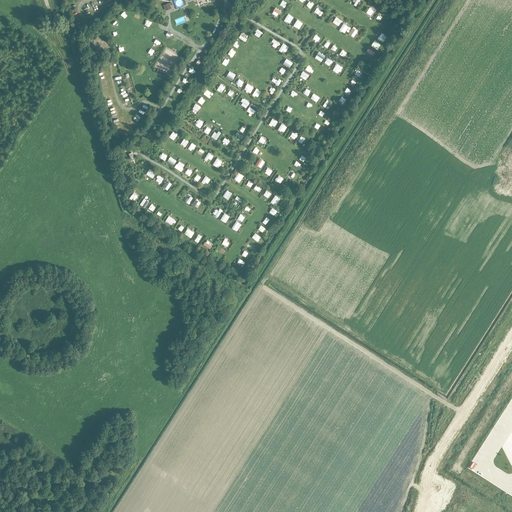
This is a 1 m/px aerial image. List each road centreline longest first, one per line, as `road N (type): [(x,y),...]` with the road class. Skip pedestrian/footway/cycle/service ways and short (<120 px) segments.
road 1 (track): [(0,175),(64,73),(53,45),(15,0)]
road 2 (track): [(115,213),(50,15)]
road 3 (unclassified): [(511,337),(429,466),(419,511)]
road 4 (track): [(142,99),(131,109),(120,105),(106,41),(85,35),(80,24)]
